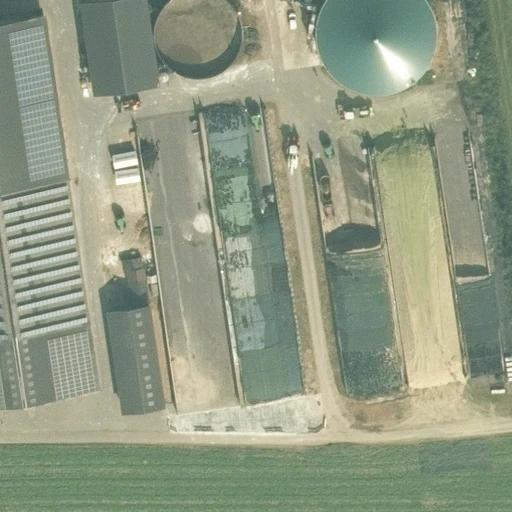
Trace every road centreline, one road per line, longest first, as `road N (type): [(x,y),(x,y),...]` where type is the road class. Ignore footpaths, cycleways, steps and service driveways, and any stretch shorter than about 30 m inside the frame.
road 1 (track): [(0,439),(330,440),(511,425)]
road 2 (unknown): [(267,0),(330,440)]
